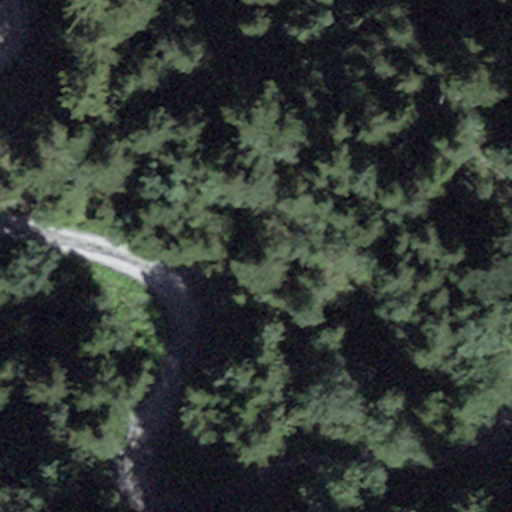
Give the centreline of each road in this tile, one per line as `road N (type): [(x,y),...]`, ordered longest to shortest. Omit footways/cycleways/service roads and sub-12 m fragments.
road 1 (track): [(158,511),(143,502),(138,480),(187,340),(189,307),(169,276),(128,253),(0,223)]
road 2 (track): [(511,417),(475,445),(433,460),(338,457),(287,469),(198,511)]
